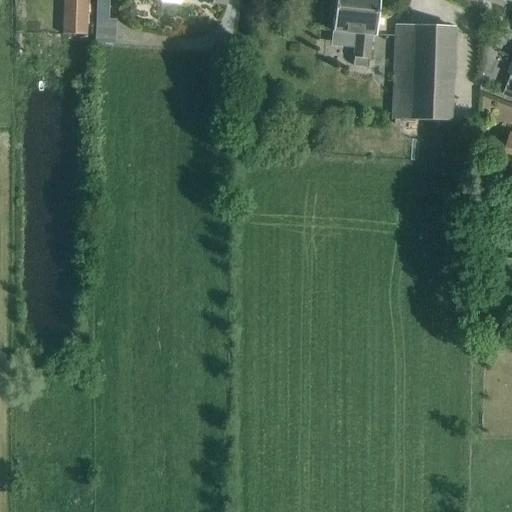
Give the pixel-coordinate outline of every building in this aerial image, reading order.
[(87,36),(88,0),(64,0),(63,35),(87,36)] [(98,0),(97,21),(108,22),(108,0),(98,0)] [(335,0),(335,5),(331,42),(356,44),(354,66),(369,67),(372,36),(377,36),(380,0),(335,0)] [(135,17),(135,8),(130,4),(125,8),(125,17),(130,20),(135,17)] [(396,27),(395,47),(392,120),(451,122),(455,29),(396,27)] [(501,293),(491,293),(491,304),(501,304),(501,293)]
